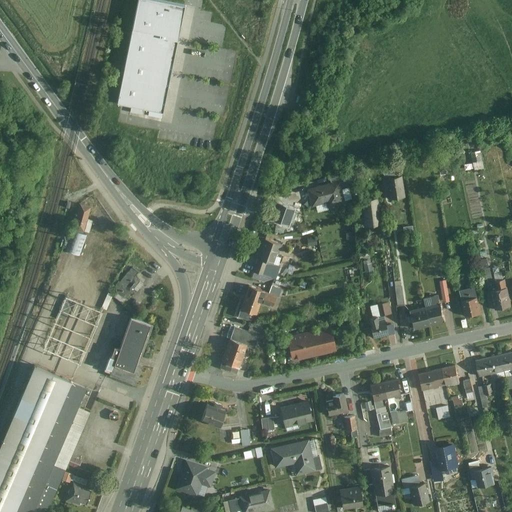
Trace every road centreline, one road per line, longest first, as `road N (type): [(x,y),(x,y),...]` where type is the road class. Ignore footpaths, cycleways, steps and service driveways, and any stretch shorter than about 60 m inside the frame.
road 1 (residential): [(175,369),(253,386),(511,328)]
road 2 (primary): [(221,241),(234,224),(301,0)]
road 3 (primary): [(291,0),(221,241)]
road 4 (secondary): [(117,189),(0,30)]
road 5 (secondary): [(162,247),(179,271),(186,304),(169,385)]
road 6 (primary): [(125,511),(169,385)]
